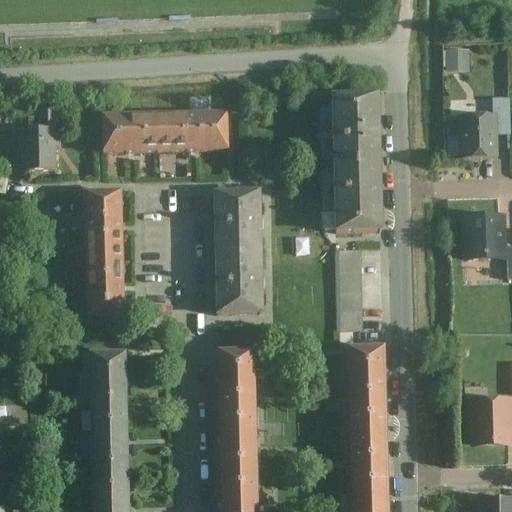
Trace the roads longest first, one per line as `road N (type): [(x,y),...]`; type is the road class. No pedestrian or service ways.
road 1 (residential): [(395,57),(0,77)]
road 2 (residential): [(199,511),(192,199)]
road 3 (residential): [(406,479),(399,192)]
road 4 (residential): [(399,192),(395,57)]
